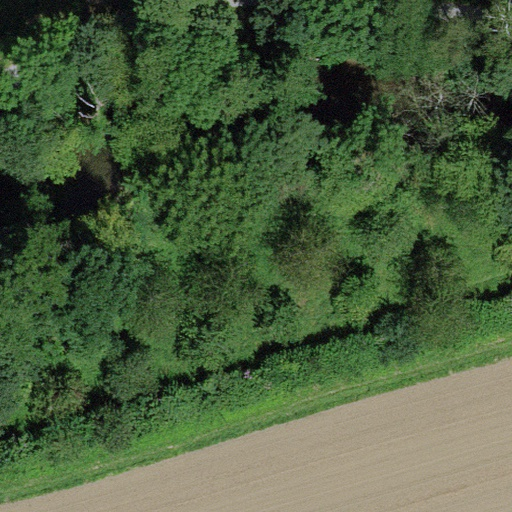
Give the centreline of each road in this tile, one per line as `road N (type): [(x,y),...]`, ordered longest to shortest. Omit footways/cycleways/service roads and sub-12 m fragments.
road 1 (track): [(0,88),(132,15),(223,0)]
road 2 (track): [(320,0),(511,24)]
